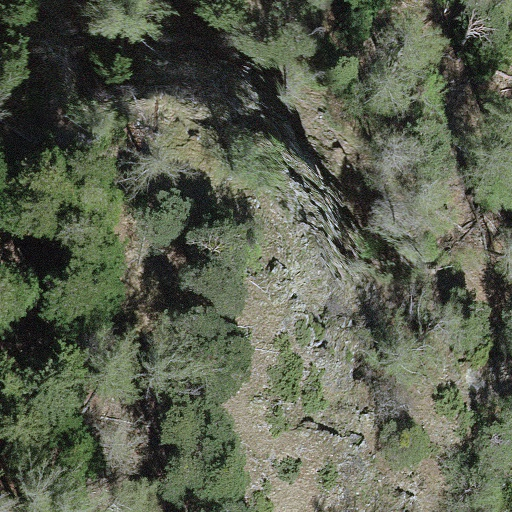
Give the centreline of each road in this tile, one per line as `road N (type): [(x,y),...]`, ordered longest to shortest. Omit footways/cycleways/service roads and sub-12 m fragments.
road 1 (motorway): [(18,0),(268,511)]
road 2 (motorway): [(511,252),(388,0)]
